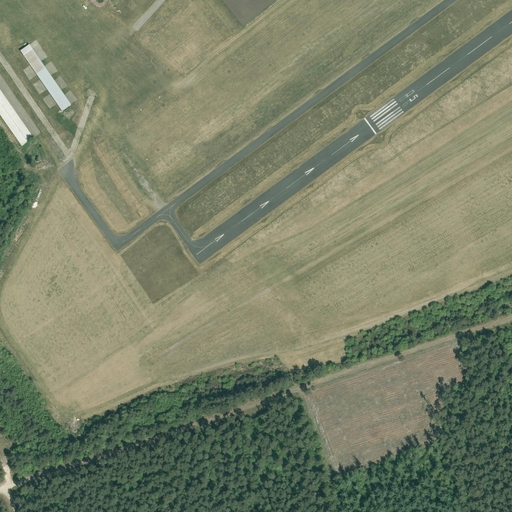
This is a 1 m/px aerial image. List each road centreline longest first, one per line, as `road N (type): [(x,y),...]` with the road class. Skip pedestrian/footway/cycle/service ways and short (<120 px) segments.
road 1 (track): [(511,316),(9,486)]
road 2 (track): [(345,511),(304,387)]
